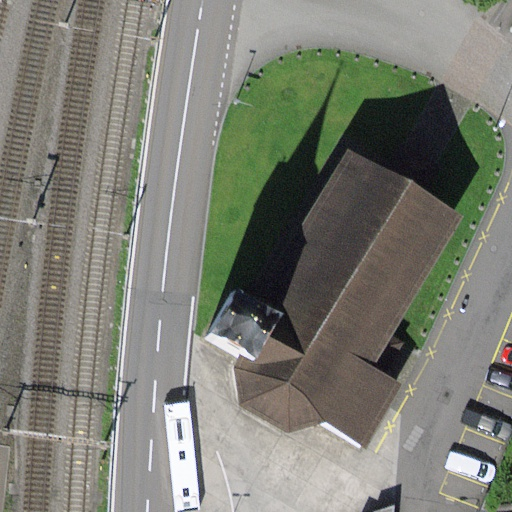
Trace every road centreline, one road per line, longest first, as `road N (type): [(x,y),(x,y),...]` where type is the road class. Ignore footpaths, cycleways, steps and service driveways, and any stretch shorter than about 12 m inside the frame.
road 1 (primary): [(202,0),(160,295),(145,511)]
road 2 (residential): [(511,84),(416,22),(362,0)]
